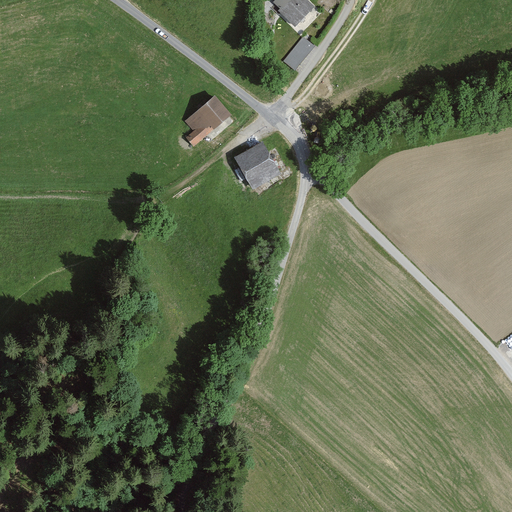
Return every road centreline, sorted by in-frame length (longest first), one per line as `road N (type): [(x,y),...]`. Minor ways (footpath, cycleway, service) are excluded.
road 1 (unclassified): [(308,167),(250,348),(178,511)]
road 2 (unclassified): [(308,167),(511,372)]
road 3 (unclassified): [(117,0),(272,118)]
road 4 (track): [(371,0),(308,90),(272,118)]
road 5 (residential): [(272,118),(351,0)]
